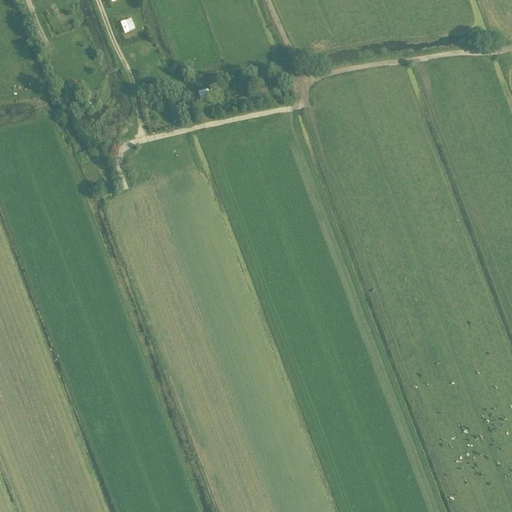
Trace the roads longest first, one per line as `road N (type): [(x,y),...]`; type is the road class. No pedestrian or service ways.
road 1 (track): [(270,0),(300,77),(302,108),(126,146),(115,155),(241,511)]
road 2 (track): [(511,49),(301,82)]
road 3 (track): [(98,0),(147,141)]
